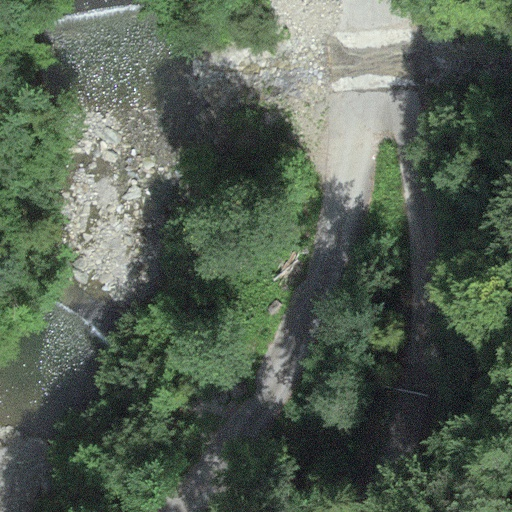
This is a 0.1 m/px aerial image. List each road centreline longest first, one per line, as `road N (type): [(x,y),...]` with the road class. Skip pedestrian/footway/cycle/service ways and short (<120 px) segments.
road 1 (track): [(178,511),(225,449),(289,333),(340,212),(349,49)]
road 2 (track): [(374,511),(403,436),(428,231),(406,119),(349,49)]
